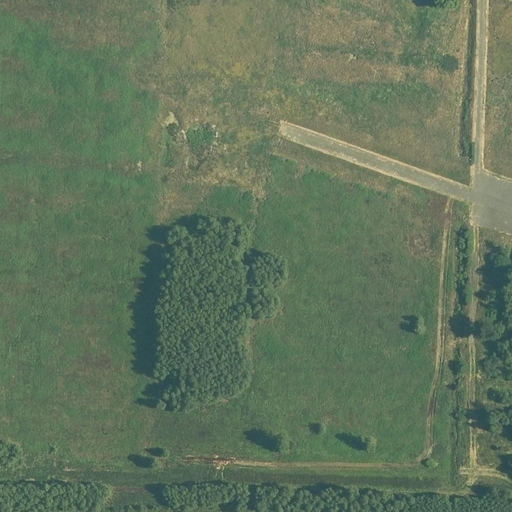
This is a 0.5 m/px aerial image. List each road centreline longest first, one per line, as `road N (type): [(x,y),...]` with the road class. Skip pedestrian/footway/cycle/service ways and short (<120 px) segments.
road 1 (unclassified): [(480,0),(473,200)]
road 2 (unclassified): [(473,200),(285,133)]
